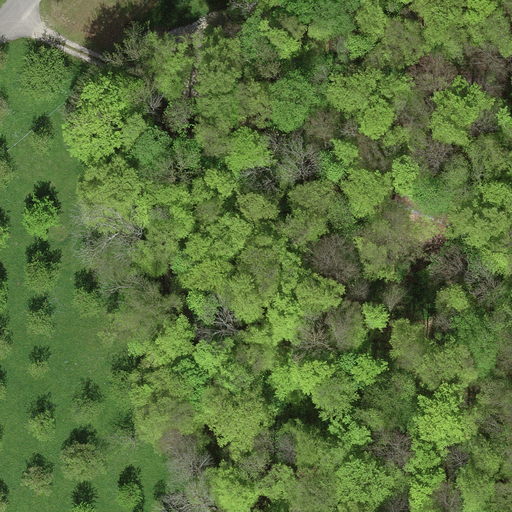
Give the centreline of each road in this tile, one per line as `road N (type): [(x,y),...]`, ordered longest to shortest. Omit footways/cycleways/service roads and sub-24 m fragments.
road 1 (track): [(129,71),(151,208),(216,366),(225,411),(249,446),(297,479),(298,511)]
road 2 (track): [(129,71),(215,93),(295,98),(368,93),(505,62)]
road 3 (track): [(215,93),(264,144),(351,205),(450,248),(511,264)]
road 4 (track): [(7,15),(129,71)]
